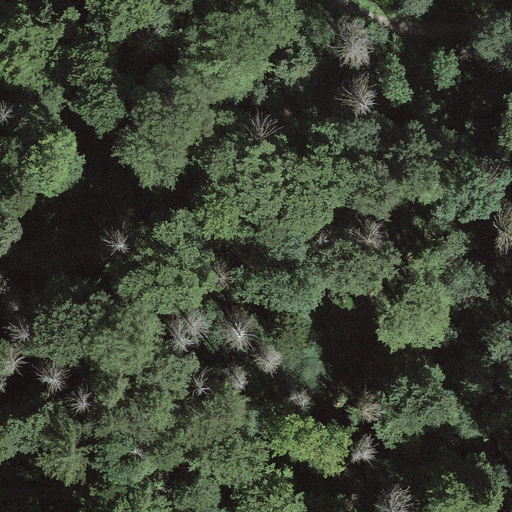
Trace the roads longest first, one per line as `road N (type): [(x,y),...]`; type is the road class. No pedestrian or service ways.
road 1 (track): [(511,21),(397,29),(323,0)]
road 2 (track): [(135,511),(90,497),(0,497)]
